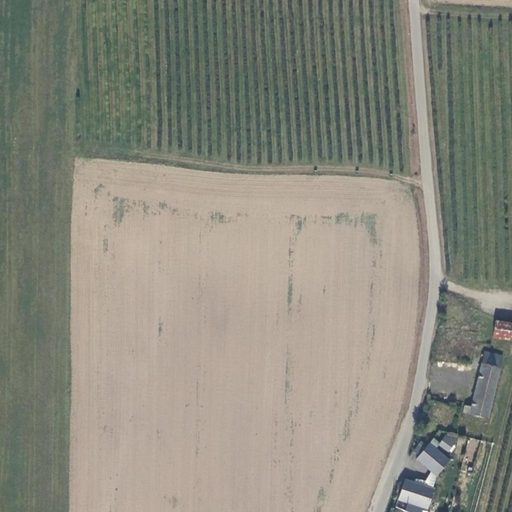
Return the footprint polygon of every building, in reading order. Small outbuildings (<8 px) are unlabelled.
[(511,322),(497,321),(495,337),(511,339),(511,322)] [(486,353),(484,363),(503,367),(505,357),(486,353)] [(492,418),(503,367),(484,363),(475,408),(469,407),(468,413),(492,418)] [(422,453),(443,470),(456,454),(442,443),(445,439),(439,434),(436,438),(435,438),(422,453)] [(401,496),(430,506),(436,487),(407,477),(401,496)] [(401,496),(398,495),(396,501),(414,507),(413,511),(427,511),(430,506),(401,496)]
